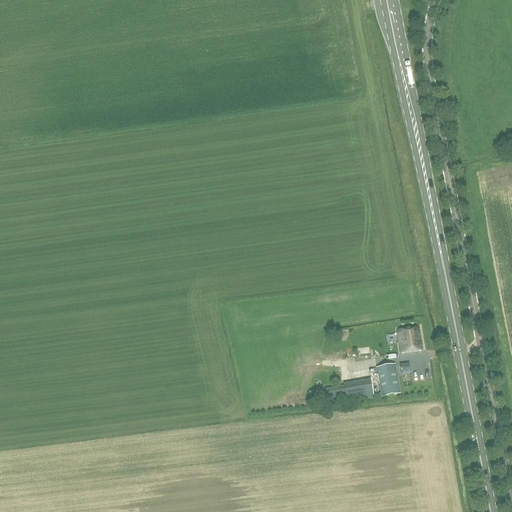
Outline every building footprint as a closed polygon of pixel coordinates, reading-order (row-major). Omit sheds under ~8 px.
[(376,338),(376,327),(353,328),(354,339),(376,338)] [(398,331),(401,354),(422,350),(418,328),(398,331)] [(386,338),(355,343),(356,353),(387,348),(386,338)] [(411,374),(409,364),(400,365),(401,375),(411,374)] [(400,394),(395,365),(377,368),(382,397),(400,394)] [(352,382),(343,384),(343,386),(345,395),(345,401),(355,399),(352,382)] [(327,399),(345,395),(343,386),(325,389),(327,399)]
